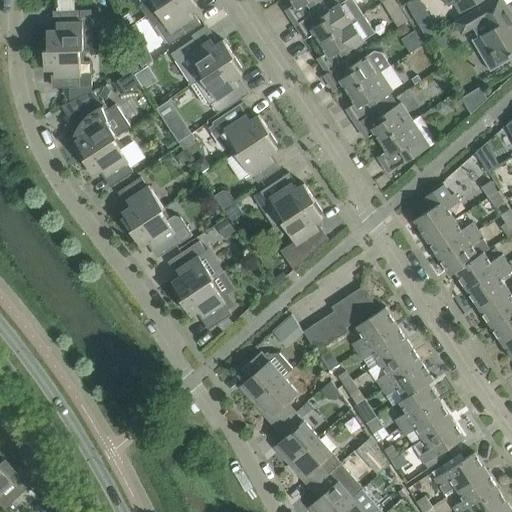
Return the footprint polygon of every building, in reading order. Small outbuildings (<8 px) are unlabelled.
[(169,0),(145,0),(140,4),(147,14),(156,9),(169,0)] [(193,17),(189,10),(197,5),(195,1),(196,0),(169,0),(156,9),(147,14),(154,25),(156,24),(164,35),(170,44),(186,33),(181,25),(193,17)] [(332,0),(292,0),(297,7),(288,13),(295,24),(332,0)] [(320,42),(363,14),(354,0),(345,0),(340,3),(338,0),(332,0),(295,24),(303,35),(312,29),(320,42)] [(461,13),(467,9),(482,0),(447,0),(450,4),(454,1),(461,13)] [(511,19),(511,18),(511,12),(504,0),(490,0),(476,8),(454,22),(462,34),(475,26),(481,35),(482,34),(500,65),(511,57),(511,19)] [(84,48),(84,35),(92,34),(91,9),(56,10),(57,29),(47,29),(48,34),(44,34),(44,49),(84,48)] [(365,40),(364,39),(375,32),(363,14),(320,42),(329,56),(320,62),(327,72),(349,58),(350,59),(353,57),(349,51),(365,40)] [(430,18),(419,24),(426,36),(437,30),(430,18)] [(412,32),(406,22),(396,29),(403,38),(412,32)] [(195,82),(235,55),(224,39),(216,44),(212,38),(199,46),(193,38),(172,53),(192,83),(195,81),(195,82)] [(143,47),(131,53),(139,67),(150,61),(143,47)] [(84,48),(44,49),(45,69),(55,69),(55,87),(80,87),(93,86),(92,74),(89,74),(81,75),(81,61),(85,61),(84,48)] [(349,93),(381,72),(391,65),(382,52),(374,50),(353,64),(350,59),(349,58),(327,72),(324,75),(331,86),(340,80),(349,93)] [(245,95),(234,79),(242,74),(240,70),(243,68),(235,55),(195,82),(195,81),(192,83),(205,103),(210,103),(211,103),(218,113),(245,95)] [(358,106),(349,112),(356,123),(394,98),(390,93),(394,91),(381,72),(349,93),(358,106)] [(418,74),(411,78),(415,83),(421,79),(418,74)] [(157,106),(169,98),(159,83),(146,91),(157,106)] [(471,112),(488,98),(481,86),(462,97),(471,112)] [(94,90),(61,105),(76,129),(75,131),(75,133),(74,134),(76,134),(76,133),(80,137),(76,139),(79,143),(76,145),(84,158),(117,136),(132,127),(116,103),(109,108),(103,99),(101,100),(94,90)] [(394,98),(356,123),(363,134),(372,128),(381,141),(413,120),(401,102),(398,104),(394,98)] [(237,152),(270,130),(259,114),(251,119),(240,103),(213,121),(213,125),(209,127),(223,148),(231,143),(237,152)] [(388,172),(429,145),(413,120),(381,141),(390,155),(381,161),(388,172)] [(186,124),(173,133),(179,141),(190,133),(192,132),(186,124)] [(253,174),(259,182),(267,177),(261,169),(274,160),(270,154),(278,149),(275,145),(278,143),(270,130),(237,152),(252,175),(253,174)] [(190,133),(179,141),(184,149),(195,141),(190,133)] [(113,185),(130,174),(134,171),(128,161),(129,161),(121,149),(124,147),(117,136),(84,158),(95,174),(103,169),(113,185)] [(491,143),(480,148),(489,167),(500,161),(491,143)] [(185,150),(177,155),(183,165),(191,160),(185,150)] [(296,188),(292,182),(295,180),(289,172),(254,195),(259,204),(270,196),(278,208),(275,210),(282,221),(315,199),(304,183),(296,188)] [(131,229),(164,207),(149,185),(148,185),(141,176),(121,190),(131,206),(123,211),(126,215),(123,217),(131,229)] [(490,197),(498,192),(491,181),(482,186),(490,197)] [(449,209),(460,202),(454,193),(451,195),(444,184),(425,196),(432,207),(415,219),(427,238),(455,219),(449,209)] [(206,185),(195,192),(202,203),(213,196),(206,185)] [(225,209),(236,202),(229,191),(223,190),(215,195),(225,209)] [(497,208),(505,202),(498,192),(490,197),(497,208)] [(321,214),(324,212),(315,199),(282,221),(295,241),(281,250),(294,269),(329,238),(321,226),(318,228),(315,223),(323,218),(321,214)] [(234,223),(248,214),(240,202),(226,211),(234,223)] [(175,215),(171,217),(164,207),(131,229),(142,246),(150,240),(160,256),(177,245),(193,234),(181,216),(175,215)] [(235,230),(227,219),(217,226),(225,237),(235,230)] [(439,256),(478,230),(473,222),(462,229),(455,219),(427,238),(439,256)] [(490,247),(484,237),(478,230),(439,256),(451,274),(456,271),(455,270),(490,247)] [(181,299),(214,277),(199,255),(206,250),(199,239),(170,259),(181,275),(173,280),(176,284),(172,286),(181,299)] [(502,254),(501,255),(494,244),(490,247),(455,270),(456,271),(467,289),(507,262),(502,254)] [(479,307),(508,288),(501,278),(511,270),(511,269),(507,262),(467,289),(479,307)] [(283,271),(270,279),(274,287),(287,275),(283,271)] [(218,290),(221,288),(214,277),(181,299),(192,315),(200,310),(211,327),(232,314),(225,303),(226,302),(218,290)] [(352,292),(366,313),(377,306),(363,285),(352,292)] [(491,325),(511,310),(511,293),(508,288),(479,307),(491,325)] [(355,320),(366,313),(352,292),(342,299),(355,320)] [(345,327),(355,320),(342,299),(332,306),(334,310),(345,327)] [(358,351),(398,325),(386,306),(369,317),(357,326),(364,336),(353,343),(358,351)] [(324,317),(338,338),(348,331),(345,327),(334,310),(324,317)] [(511,310),(491,325),(503,343),(511,336),(511,310)] [(286,345),(303,331),(292,314),(274,330),(286,345)] [(327,345),(338,338),(324,317),(314,324),(327,345)] [(317,351),(327,345),(314,324),(303,331),(317,351)] [(381,362),(410,343),(398,325),(358,351),(363,360),(374,352),(381,362)] [(511,356),(511,336),(503,343),(511,356)] [(382,387),(422,361),(410,343),(381,362),(387,372),(376,380),(382,387)] [(284,376),(261,351),(242,368),(250,377),(240,386),(255,403),(284,376)] [(399,402),(434,379),(422,361),(382,387),(387,396),(398,388),(404,398),(399,401),(399,402)] [(345,386),(352,381),(346,371),(339,376),(345,386)] [(277,428),(296,412),(288,403),(299,393),(284,376),(255,403),(277,428)] [(400,427),(440,400),(429,383),(434,379),(399,402),(406,412),(395,419),(400,427)] [(347,384),(345,386),(351,395),(359,390),(352,381),(350,382),(347,384)] [(423,438),(452,418),(440,400),(400,427),(406,435),(417,428),(423,438)] [(296,412),(277,428),(285,437),(279,442),(283,447),(278,451),(289,463),(319,437),(304,420),(303,421),(301,418),(313,407),(308,401),(296,412)] [(369,422),(367,423),(374,433),(376,432),(383,427),(376,417),(369,422)] [(425,464),(448,448),(465,437),(452,418),(423,438),(415,443),(421,454),(419,455),(425,464)] [(341,462),(333,453),(319,437),(289,463),(312,488),(341,462)] [(386,448),(384,450),(391,460),(393,458),(399,454),(392,444),(386,448)] [(447,496),(459,489),(487,470),(475,452),(435,477),(447,496)] [(0,504),(4,508),(28,486),(4,458),(0,462),(0,504)] [(341,462),(312,488),(319,497),(313,503),(317,507),(313,511),(336,511),(353,497),(364,487),(341,462)] [(457,511),(462,511),(499,488),(487,470),(459,489),(465,499),(454,506),(457,511)] [(502,511),(510,506),(499,488),(462,511),(502,511)] [(423,511),(431,507),(424,496),(416,501),(423,511)] [(375,511),(372,509),(368,511),(366,511),(353,497),(336,511),(375,511)]
